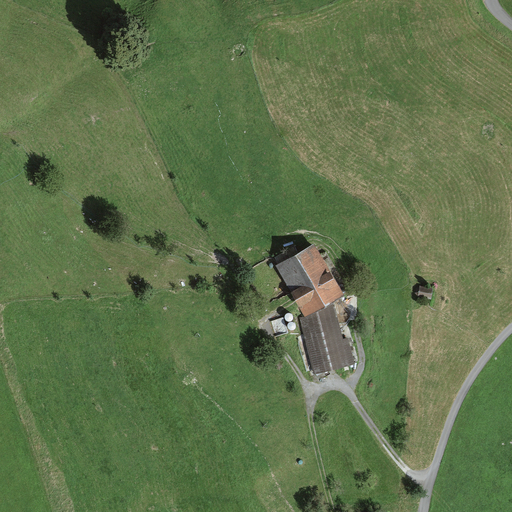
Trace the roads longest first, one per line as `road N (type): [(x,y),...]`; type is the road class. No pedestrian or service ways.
road 1 (unclassified): [(424,511),(457,404),(511,327)]
road 2 (track): [(309,392),(333,511)]
